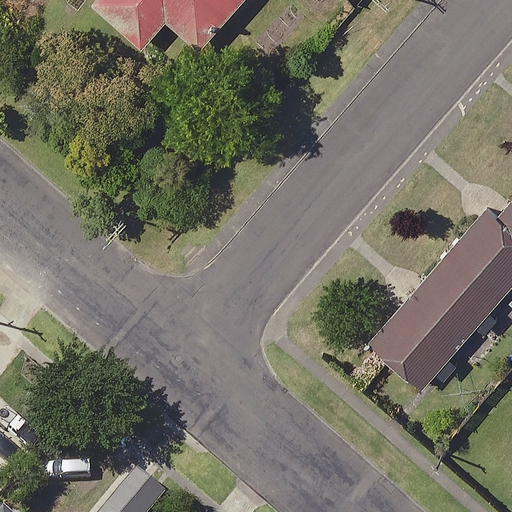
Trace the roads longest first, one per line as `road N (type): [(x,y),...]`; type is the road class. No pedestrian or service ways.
road 1 (residential): [(495,0),(180,358)]
road 2 (residential): [(180,358),(0,201)]
road 3 (residential): [(355,511),(180,358)]
